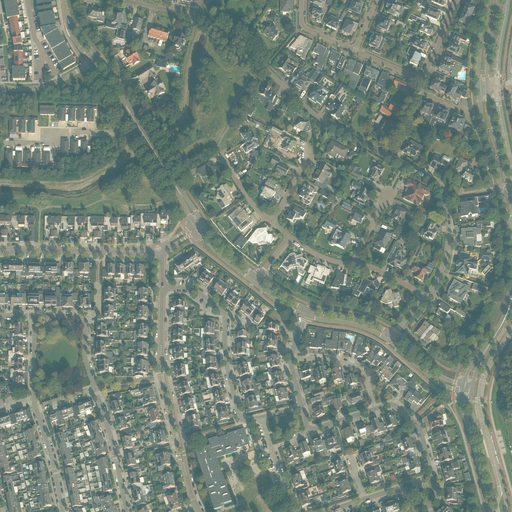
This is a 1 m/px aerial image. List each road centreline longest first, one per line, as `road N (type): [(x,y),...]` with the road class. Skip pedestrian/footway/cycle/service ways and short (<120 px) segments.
road 1 (residential): [(384,154),(328,125),(234,38),(194,15)]
road 2 (residential): [(423,298),(445,255),(442,190),(384,154)]
road 3 (tertiary): [(0,251),(158,250)]
road 4 (residential): [(412,511),(435,497),(418,427),(390,404),(373,409)]
road 5 (residential): [(160,341),(160,379),(187,482)]
road 6 (residential): [(187,482),(160,341)]
road 7 (tertiary): [(479,87),(509,226)]
road 8 (residential): [(126,511),(95,388)]
road 9 (residential): [(261,417),(238,416),(224,314)]
road 10 (tertiary): [(461,391),(490,511)]
road 11 (residential): [(13,142),(104,132),(131,117)]
road 12 (tertiary): [(511,207),(487,87)]
road 13 (tertiary): [(497,511),(471,393)]
